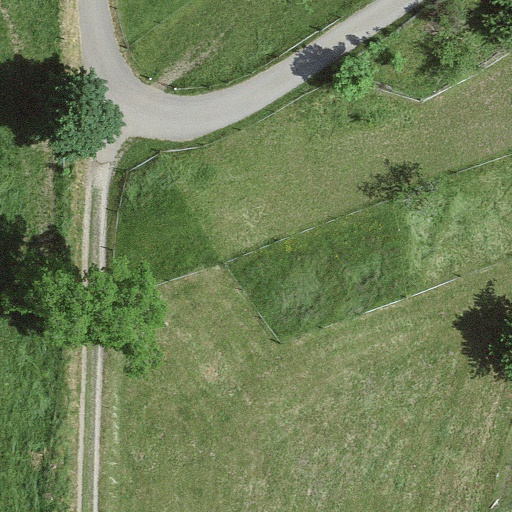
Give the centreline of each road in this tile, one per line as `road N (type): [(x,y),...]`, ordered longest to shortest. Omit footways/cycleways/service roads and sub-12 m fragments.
road 1 (track): [(111,82),(84,511)]
road 2 (residential): [(92,0),(111,82),(138,109),(171,115),(209,110),(262,88),(404,0)]
